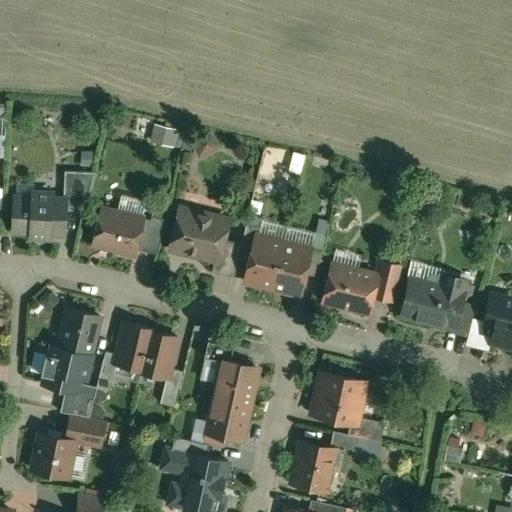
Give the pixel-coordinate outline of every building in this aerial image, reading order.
[(151,141),(162,143),(165,127),(155,125),(151,141)] [(175,129),(165,127),(162,143),(171,145),(175,129)] [(212,134),(193,143),(199,156),(218,148),(212,134)] [(94,172),(65,171),(63,198),(65,199),(65,198),(64,206),(86,207),(94,172)] [(52,193),(34,192),(34,197),(16,196),(14,230),(32,231),(32,236),(49,237),(49,232),(63,232),(64,206),(65,199),(63,198),(51,198),(52,193)] [(143,217),(102,207),(93,244),(134,254),(143,217)] [(228,218),(180,207),(170,248),(215,259),(218,260),(223,239),(228,218)] [(260,227),(246,223),(242,238),(254,241),(256,234),(258,235),(260,227)] [(258,235),(256,234),(254,241),(249,261),(245,281),(272,287),(283,241),(258,235)] [(254,241),(242,238),(241,243),(238,258),(249,261),(254,241)] [(241,243),(223,239),(218,260),(215,259),(213,265),(235,271),(238,258),(241,243)] [(310,247),(283,241),(272,287),(299,294),(310,247)] [(402,265),(380,260),(376,274),(378,274),(372,295),(393,300),(402,265)] [(376,274),(332,263),(323,300),(368,311),(372,295),(378,274),(376,274)] [(440,284),(411,277),(402,315),(453,327),(454,328),(461,300),(465,281),(442,275),(440,284)] [(475,304),(461,300),(454,328),(453,327),(452,332),(467,336),(475,304)] [(511,306),(500,304),(491,340),(511,345),(511,306)] [(101,316),(67,308),(58,347),(52,346),(50,354),(46,353),(41,374),(45,375),(43,383),(66,388),(76,391),(78,383),(80,377),(85,379),(101,316)] [(151,328),(125,322),(117,353),(115,363),(116,363),(137,368),(137,370),(141,371),(151,328)] [(177,336),(162,333),(162,336),(158,335),(155,331),(156,329),(151,328),(141,371),(166,377),(167,377),(170,368),(177,336)] [(235,336),(210,330),(204,357),(222,361),(222,360),(229,362),(235,336)] [(117,353),(105,351),(97,383),(97,386),(110,389),(116,363),(115,363),(117,353)] [(229,362),(222,360),(222,361),(206,431),(225,435),(242,439),(258,368),(229,362)] [(182,371),(170,368),(167,377),(166,377),(160,402),(173,406),(182,371)] [(366,381),(321,371),(311,413),(350,422),(356,423),(358,416),(366,381)] [(70,413),(89,417),(96,387),(78,383),(76,391),(66,388),(61,411),(70,413)] [(89,417),(70,413),(65,438),(75,440),(75,442),(100,447),(105,421),(89,417)] [(384,422),(358,416),(356,423),(350,422),(347,433),(358,436),(380,440),(384,422)] [(347,433),(333,430),(329,448),(329,450),(335,451),(354,455),(358,436),(347,433)] [(225,435),(206,431),(204,442),(222,447),(225,435)] [(65,438),(39,433),(32,469),(68,476),(75,442),(75,440),(65,438)] [(329,448),(301,442),(292,481),(327,489),(335,451),(329,450),(329,448)] [(75,477),(86,479),(92,446),(81,444),(75,477)] [(216,511),(228,460),(168,447),(163,468),(184,473),(181,486),(172,484),(168,503),(193,508),(192,511),(216,511)] [(102,511),(104,497),(78,492),(76,511),(102,511)] [(345,511),(346,507),(311,499),(307,511),(345,511)]
